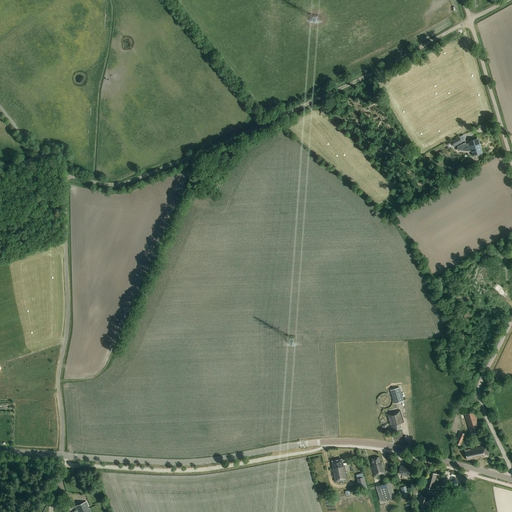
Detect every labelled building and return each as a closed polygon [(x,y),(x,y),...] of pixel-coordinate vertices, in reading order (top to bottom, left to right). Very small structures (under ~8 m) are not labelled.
[(461,143),(459,137),(450,141),(453,147),(461,143)] [(478,140),(476,140),(468,142),(468,144),(466,144),(464,144),(463,144),(462,144),(457,147),(457,148),(458,152),(471,152),(472,156),(482,153),(478,140)] [(390,391),(393,404),(403,401),(399,388),(390,391)] [(400,425),(404,423),(400,411),(386,415),(390,425),(392,432),(401,429),(400,425)] [(470,434),(480,432),(476,420),(477,420),(474,412),(464,415),(470,434)] [(464,435),(458,432),(453,443),(459,446),(464,435)] [(480,457),(481,459),(485,458),(485,457),(489,457),(487,447),(465,451),(466,460),(472,459),(472,461),(478,459),(477,457),(480,457)] [(374,476),(385,473),(382,462),(381,463),(379,458),(371,460),(372,466),(371,467),(374,476)] [(341,460),(331,461),(333,469),(331,469),(334,482),(347,479),(344,466),(343,466),(343,463),(342,463),(341,460)] [(409,476),(411,468),(400,466),(398,474),(409,476)] [(435,490),(436,483),(434,483),(437,475),(429,473),(428,477),(427,476),(424,487),(435,490)] [(356,479),(359,491),(367,489),(364,477),(356,479)] [(376,487),(381,502),(381,503),(386,502),(386,500),(388,500),(389,501),(395,499),(395,498),(396,497),(391,482),(376,487)] [(406,486),(400,488),(403,497),(408,495),(406,486)] [(426,508),(430,498),(420,495),(417,505),(426,508)] [(90,511),(86,502),(76,506),(78,511),(90,511)]
